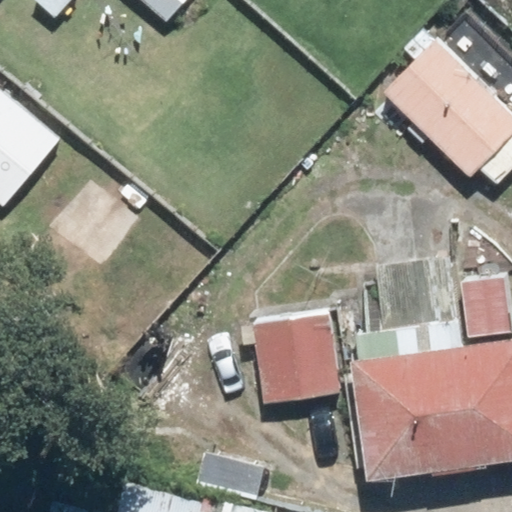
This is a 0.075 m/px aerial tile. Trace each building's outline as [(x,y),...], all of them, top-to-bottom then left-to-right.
[(139,0),(161,20),(179,0),(139,0)] [(379,91),(465,175),(511,126),(511,115),(432,37),(379,91)] [(344,356),(361,478),(511,456),(511,336),(457,344),(444,255),(374,265),(376,282),(356,284),(363,332),(349,334),(351,354),(344,356)] [(499,273),(456,279),(464,336),(507,330),(499,273)] [(335,390),(324,308),(246,319),(258,401),(335,390)] [(281,511),(123,474),(113,511),(281,511)]
